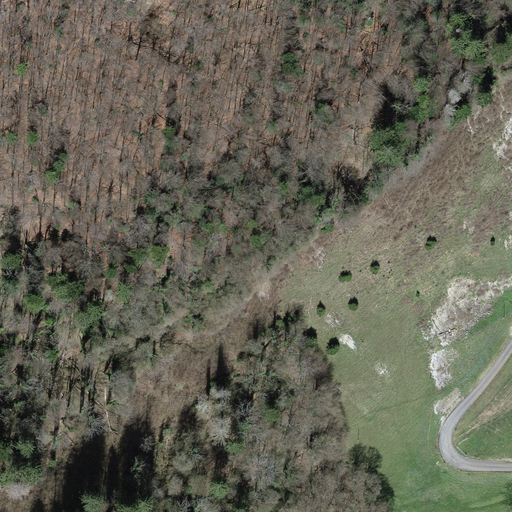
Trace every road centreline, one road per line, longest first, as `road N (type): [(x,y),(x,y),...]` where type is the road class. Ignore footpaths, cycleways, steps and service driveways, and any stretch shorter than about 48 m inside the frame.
road 1 (track): [(0,340),(98,289),(211,253),(336,198),(511,61)]
road 2 (unclassified): [(511,348),(455,416),(447,440),(452,456),(468,464),(511,465)]
